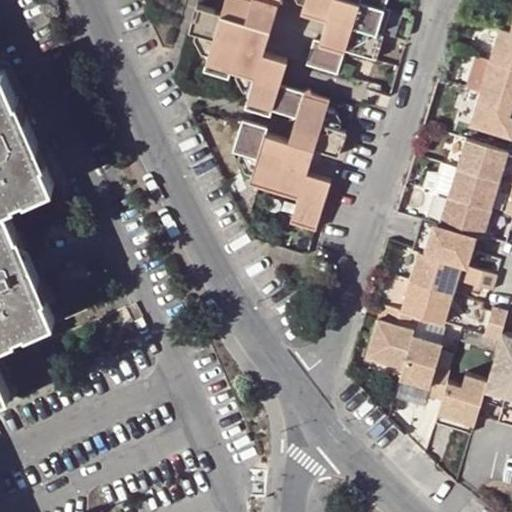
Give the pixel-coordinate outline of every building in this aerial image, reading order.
[(222,0),(220,9),(215,12),(212,7),(195,2),(187,28),(194,30),(212,35),(207,52),(205,60),(203,66),(226,74),(228,68),(236,71),(253,76),(248,92),(244,103),(268,111),(293,119),(287,139),(312,147),(321,151),(335,156),(342,132),(336,129),(319,125),(324,109),(327,98),(277,82),(284,58),(260,50),(238,43),(246,19),(268,26),(276,0),(302,0),(302,1),(300,11),(324,17),(318,40),(311,39),(303,65),(335,75),(343,51),(373,59),(386,16),(379,13),(383,0),(357,0),(357,2),(351,0),(222,0)] [(246,19),(238,43),(260,50),(268,26),(246,19)] [(492,62),(511,68),(511,31),(503,28),(492,62)] [(207,52),(212,35),(194,30),(192,36),(196,48),(207,52)] [(468,88),(483,93),(492,62),(478,57),(468,88)] [(511,68),(492,62),(483,93),(511,102),(511,68)] [(18,230),(15,231),(2,203),(51,181),(41,158),(44,156),(17,95),(14,96),(2,68),(0,68),(0,392),(6,390),(0,374),(0,338),(52,316),(42,293),(45,291),(18,230)] [(248,92),(253,76),(236,71),(234,77),(239,89),(248,92)] [(511,102),(483,93),(474,124),(511,134),(511,102)] [(266,117),(268,111),(244,103),(242,110),(266,117)] [(324,109),(319,125),(336,129),(338,123),(333,112),(324,109)] [(262,130),(264,124),(240,115),(238,122),(262,130)] [(305,171),(279,163),(287,139),(262,130),(238,122),(230,148),(253,157),(248,179),(295,196),(288,220),(312,228),(328,179),(305,171)] [(459,169),(500,183),(509,151),(469,138),(459,169)] [(279,163),(305,171),(306,167),(312,147),(287,139),(279,163)] [(318,159),(321,151),(312,147),(306,167),(318,159)] [(120,180),(114,168),(95,177),(101,189),(120,180)] [(450,196),(491,209),(500,183),(459,169),(450,196)] [(450,196),(442,225),(477,236),(482,238),(491,209),(450,196)] [(471,252),(477,236),(442,225),(424,220),(421,236),(471,252)] [(468,266),(472,253),(471,252),(421,236),(416,250),(422,252),(460,264),(468,266)] [(413,281),(452,293),(460,264),(422,252),(413,281)] [(499,276),(470,267),(466,280),(495,290),(499,276)] [(452,293),(413,281),(404,311),(419,315),(443,323),(452,293)] [(385,305),(371,356),(403,367),(412,336),(413,336),(419,315),(404,311),(385,305)] [(484,336),(501,341),(503,333),(510,312),(493,307),(484,336)] [(419,321),(414,337),(440,345),(445,329),(419,321)] [(511,335),(503,333),(501,341),(489,380),(480,411),(478,415),(511,425),(511,335)] [(413,336),(412,336),(403,367),(400,378),(399,378),(429,387),(426,395),(441,399),(447,378),(450,371),(436,366),(442,346),(440,345),(414,337),(413,336)] [(434,420),(471,433),(473,433),(478,415),(480,411),(489,380),(466,372),(463,384),(447,378),(441,399),(440,401),(434,420)] [(397,385),(426,395),(429,387),(399,378),(397,385)] [(20,464),(30,487),(41,482),(31,460),(20,464)]
